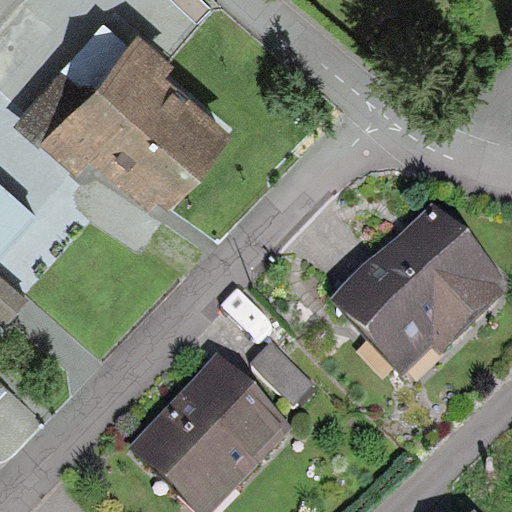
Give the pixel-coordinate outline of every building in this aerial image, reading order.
[(220,129),(129,57),(71,128),(162,201),(220,129)] [(425,204),(326,303),(399,375),(498,277),(425,204)] [(0,264),(0,313),(15,325),(39,296),(0,264)] [(279,348),(241,384),(275,421),(313,385),(279,348)] [(213,363),(127,451),(188,511),(205,511),(284,432),(213,363)]
